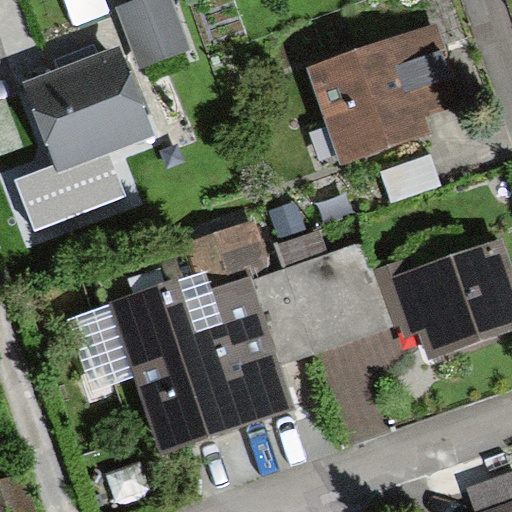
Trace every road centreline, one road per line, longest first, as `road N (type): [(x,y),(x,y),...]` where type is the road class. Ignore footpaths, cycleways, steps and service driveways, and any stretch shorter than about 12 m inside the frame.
road 1 (residential): [(242,511),(511,417)]
road 2 (residential): [(0,327),(64,511)]
